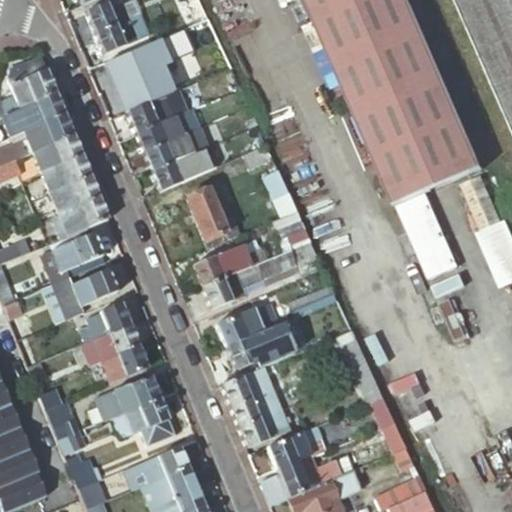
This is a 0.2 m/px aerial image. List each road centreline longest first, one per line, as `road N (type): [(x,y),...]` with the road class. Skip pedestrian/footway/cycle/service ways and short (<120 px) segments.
road 1 (unclassified): [(252,511),(56,39),(21,0)]
road 2 (unknown): [(261,0),(485,511)]
